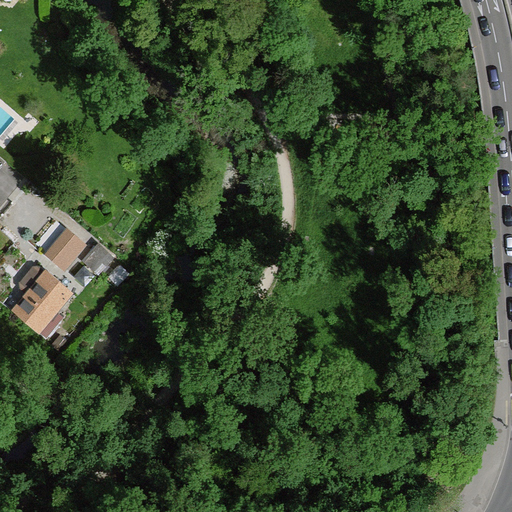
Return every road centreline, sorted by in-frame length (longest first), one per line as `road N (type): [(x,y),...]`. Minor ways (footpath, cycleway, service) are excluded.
road 1 (track): [(167,0),(215,33),(266,114),(289,188),(285,247),(265,289),(107,463),(66,489),(0,508)]
road 2 (primary): [(486,0),(511,171)]
